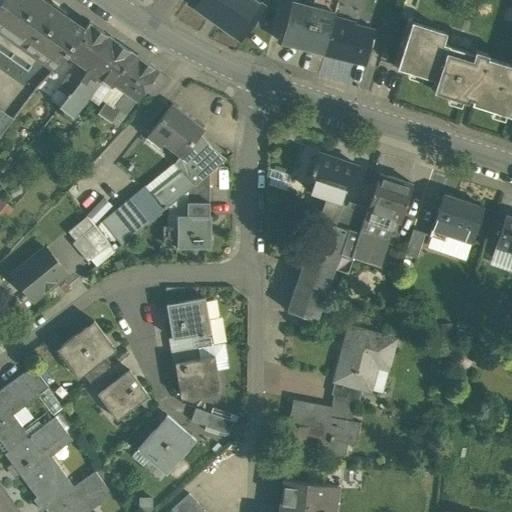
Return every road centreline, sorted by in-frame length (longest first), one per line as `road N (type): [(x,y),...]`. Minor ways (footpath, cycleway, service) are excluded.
road 1 (tertiary): [(148,26),(264,84),(511,166)]
road 2 (residential): [(126,282),(86,294),(0,359)]
road 3 (residential): [(253,272),(126,282)]
